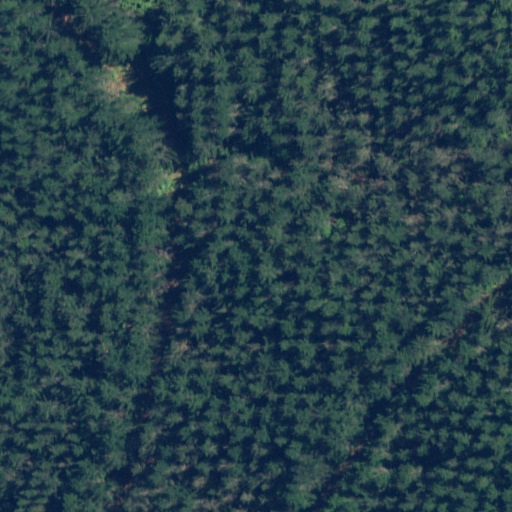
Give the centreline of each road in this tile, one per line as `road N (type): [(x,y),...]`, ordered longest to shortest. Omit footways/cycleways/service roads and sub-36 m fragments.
road 1 (track): [(60,0),(163,110),(153,355),(103,511)]
road 2 (track): [(331,511),(409,386),(511,309)]
